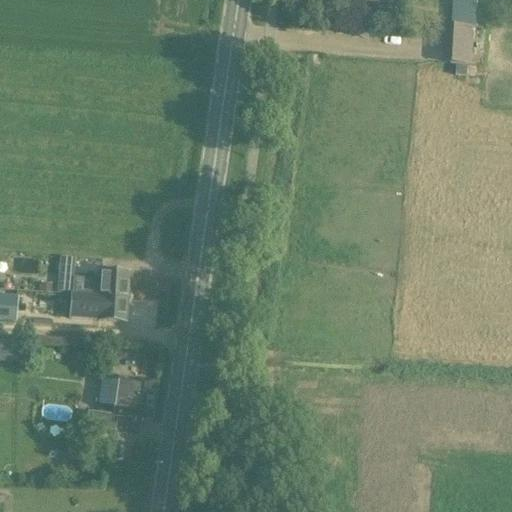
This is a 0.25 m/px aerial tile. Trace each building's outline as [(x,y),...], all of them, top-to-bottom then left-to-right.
[(472,31),(452,30),(450,65),(470,66),(472,31)] [(70,295),(98,298),(126,300),(128,275),(100,273),(100,281),(72,279),(58,278),(57,295),(70,296),(70,295)] [(0,296),(0,322),(14,324),(15,298),(0,296)] [(69,320),(69,321),(97,322),(124,324),(126,300),(98,298),(98,301),(87,301),(87,303),(71,302),(71,301),(42,298),(40,318),(69,320)] [(0,339),(0,361),(16,361),(15,340),(0,339)] [(25,351),(24,361),(33,361),(34,351),(25,351)] [(130,382),(130,384),(116,382),(116,383),(112,416),(89,413),(87,428),(114,432),(116,417),(125,418),(125,419),(150,422),(156,385),(130,382)]
